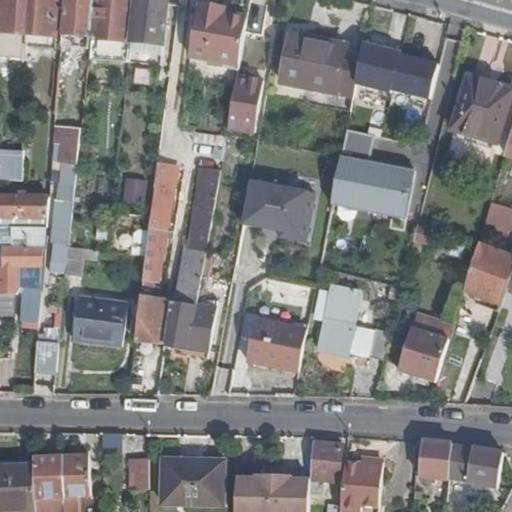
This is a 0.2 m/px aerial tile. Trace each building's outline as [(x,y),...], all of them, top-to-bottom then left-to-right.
[(0,0),(0,33),(29,36),(31,0),(0,0)] [(31,0),(29,36),(29,48),(34,48),(35,36),(59,37),(62,0),(31,0)] [(95,0),(67,0),(63,47),(90,49),(95,0)] [(135,0),(129,0),(96,0),(90,60),(122,63),(124,43),(131,44),(135,0)] [(150,2),(138,0),(131,62),(163,66),(171,4),(150,2)] [(221,6),(201,3),(191,57),(241,66),(249,17),(220,12),(221,6)] [(250,11),(221,6),(220,12),(249,17),(250,11)] [(59,37),(35,36),(34,48),(58,49),(59,37)] [(348,47),(292,36),(282,83),(354,98),(360,66),(345,63),(348,47)] [(131,44),(124,43),(122,63),(129,63),(131,44)] [(369,44),(360,88),(444,105),(454,62),(369,44)] [(265,82),(239,77),(230,129),(256,134),(265,82)] [(511,97),(511,89),(470,77),(454,131),(498,144),(511,97)] [(82,130),(57,128),(55,145),(65,146),(63,165),(78,166),(82,130)] [(498,144),(454,131),(452,137),(496,150),(498,144)] [(392,152),(382,150),(380,158),(390,160),(392,152)] [(380,158),(368,155),(361,187),(413,197),(419,166),(390,160),(380,158)] [(175,166),(159,164),(152,217),(147,257),(137,342),(167,345),(174,303),(198,307),(221,176),(202,173),(192,248),(188,247),(179,295),(174,294),(173,302),(150,299),(151,291),(153,292),(154,282),(158,282),(166,239),(174,240),(175,234),(167,232),(174,192),(172,192),(175,166)] [(127,205),(147,206),(148,181),(128,180),(127,205)] [(254,181),(245,229),(310,242),(319,194),(254,181)] [(51,199),(0,197),(0,227),(49,229),(51,199)] [(425,199),(417,197),(413,213),(407,211),(400,241),(414,244),(415,241),(419,226),(425,199)] [(74,203),(59,202),(55,243),(70,245),(74,203)] [(511,208),(492,203),(487,222),(511,229),(511,208)] [(434,230),(419,226),(415,241),(429,246),(434,230)] [(49,229),(0,227),(0,292),(19,293),(24,288),(24,267),(45,267),(46,249),(47,249),(49,229)] [(511,278),(511,258),(479,246),(466,290),(503,304),(511,278)] [(98,251),(70,248),(67,276),(82,277),(85,259),(97,261),(98,251)] [(44,280),(35,279),(34,293),(43,294),(44,280)] [(363,295),(332,289),(331,293),(326,320),(320,350),(351,356),(351,355),(370,359),(376,331),(357,327),(363,295)] [(331,293),(322,292),(317,318),(326,320),(331,293)] [(34,293),(25,293),(24,322),(41,323),(43,294),(34,293)] [(129,305),(81,299),(75,342),(124,348),(129,305)] [(198,307),(174,303),(167,345),(211,353),(219,311),(198,307)] [(454,326),(418,315),(414,329),(450,340),(454,326)] [(309,331),(257,321),(249,362),(301,373),(309,331)] [(450,340),(414,329),(400,373),(438,384),(451,340),(450,340)] [(390,335),(377,332),(371,358),(384,361),(390,335)] [(61,344),(40,342),(38,370),(58,372),(61,344)] [(211,353),(167,345),(166,352),(210,360),(211,353)] [(344,445),(315,442),(312,481),(340,484),(344,445)] [(454,445),(425,442),(422,477),(451,480),(454,445)] [(505,454),(454,445),(451,480),(500,488),(505,454)] [(91,457),(65,458),(66,511),(80,511),(80,498),(93,497),(91,457)] [(66,511),(65,458),(36,459),(36,467),(38,511),(66,511)] [(227,462),(165,460),(163,505),(225,507),(227,462)] [(150,461),(131,461),(132,491),(151,490),(150,461)] [(363,464),(347,463),(343,508),(342,511),(380,511),(386,463),(364,461),(363,464)] [(36,467),(0,468),(0,511),(25,511),(38,511),(36,467)] [(284,468),(267,468),(266,477),(284,478),(284,468)] [(258,479),(238,479),(237,511),(310,511),(312,481),(293,480),(293,478),(284,478),(266,477),(258,477),(258,479)]
